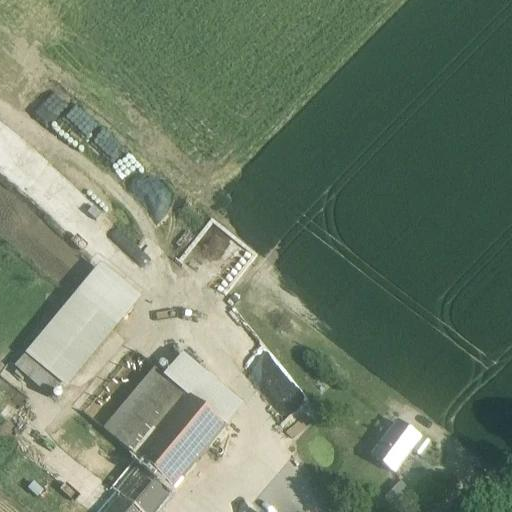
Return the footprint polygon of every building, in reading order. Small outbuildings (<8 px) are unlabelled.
[(133,299),(99,270),(76,297),(110,326),(133,299)] [(326,327),(335,317),(311,295),(302,305),(326,327)] [(76,297),(16,367),(51,397),(110,326),(76,297)] [(244,408),(182,357),(165,378),(187,396),(226,428),(244,408)] [(155,369),(103,431),(136,458),(187,396),(165,378),(155,369)] [(187,396),(136,458),(174,491),(226,428),(187,396)] [(410,431),(397,421),(373,455),(396,472),(412,449),(420,438),(410,431)] [(431,442),(412,428),(410,431),(420,438),(412,449),(421,456),(431,442)] [(156,511),(174,491),(136,458),(110,490),(137,511),(156,511)] [(137,511),(110,490),(101,500),(111,509),(107,511),(137,511)]
